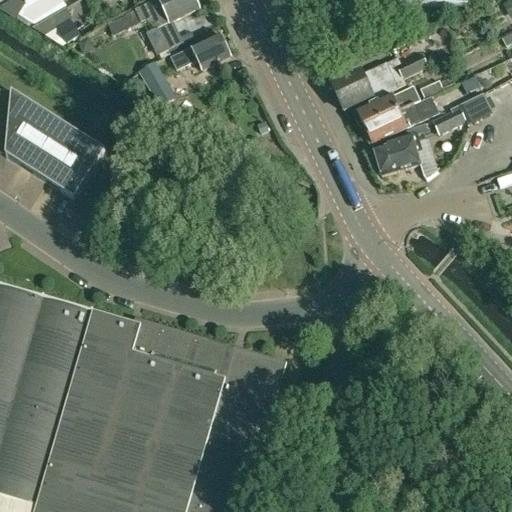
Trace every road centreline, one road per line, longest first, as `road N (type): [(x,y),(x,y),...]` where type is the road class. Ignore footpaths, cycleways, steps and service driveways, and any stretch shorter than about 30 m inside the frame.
road 1 (unclassified): [(0,207),(93,273),(186,305),(267,314),(335,299)]
road 2 (tertiary): [(355,218),(249,0)]
road 3 (unclassified): [(342,511),(335,299)]
road 4 (tertiary): [(511,398),(382,257)]
road 5 (residential): [(355,218),(466,210),(490,227)]
